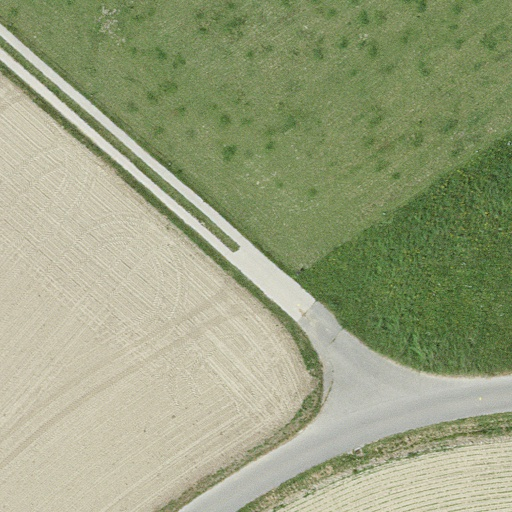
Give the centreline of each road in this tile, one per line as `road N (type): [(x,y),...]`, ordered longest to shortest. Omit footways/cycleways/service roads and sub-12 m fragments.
road 1 (track): [(413,401),(0,34)]
road 2 (track): [(205,511),(260,470),(413,401),(511,394)]
